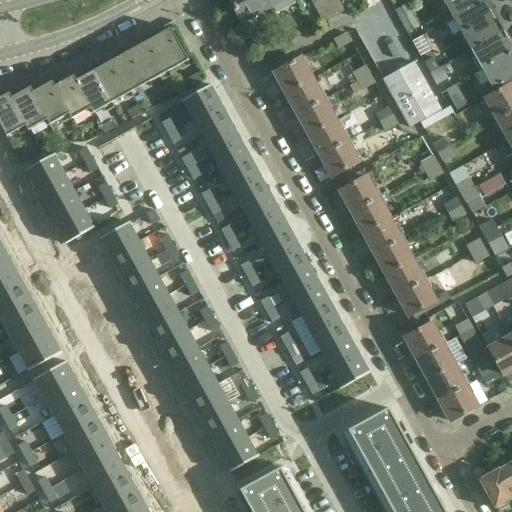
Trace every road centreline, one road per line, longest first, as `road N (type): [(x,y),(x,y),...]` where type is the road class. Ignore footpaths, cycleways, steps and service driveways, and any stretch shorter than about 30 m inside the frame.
road 1 (residential): [(194,0),(440,453)]
road 2 (tertiary): [(0,56),(73,34),(139,0)]
